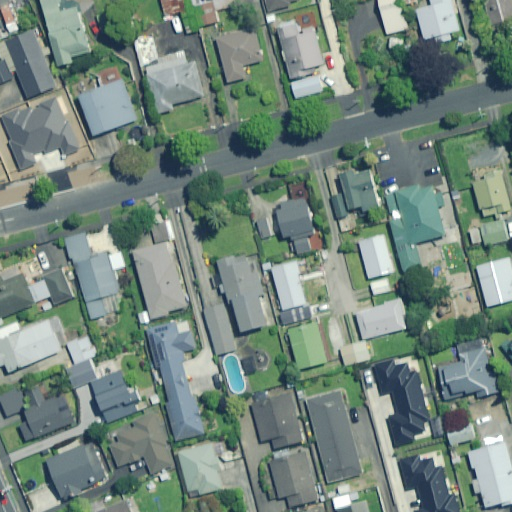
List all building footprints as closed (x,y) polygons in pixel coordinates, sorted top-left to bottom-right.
[(72,56),(91,51),(79,5),(65,9),(62,0),(40,0),(59,68),(74,64),(72,56)] [(187,34),(197,32),(189,0),(158,0),(163,18),(182,14),(184,19),(187,34)] [(192,0),(200,27),(219,22),(216,12),(235,7),(233,0),(192,0)] [(264,0),(268,14),(291,8),(290,4),(300,2),(299,0),(264,0)] [(408,30),(398,0),(376,0),(386,36),(408,30)] [(416,11),(425,42),(439,38),(440,44),(452,41),(450,35),(460,32),(451,0),(429,0),(431,7),(426,8),(425,5),(417,8),(418,10),(416,11)] [(511,20),(511,3),(511,0),(484,0),(491,26),(511,20)] [(284,51),(281,52),(284,63),(286,63),(295,98),(321,92),(317,75),(309,77),(307,71),(323,67),(313,28),(298,32),(296,26),(278,30),(284,51)] [(262,62),(253,30),(217,40),(228,84),(246,79),(243,67),(262,62)] [(28,99),(56,88),(44,57),(51,54),(48,46),(41,49),(33,31),(0,44),(0,57),(2,62),(0,62),(0,84),(13,80),(10,73),(16,70),(28,99)] [(404,40),(391,38),(389,49),(402,51),(404,40)] [(203,81),(198,62),(189,64),(186,51),(156,59),(158,66),(147,69),(159,114),(174,110),(173,106),(204,97),(200,82),(203,81)] [(137,121),(122,81),(79,97),(94,137),(137,121)] [(5,136),(44,120),(35,99),(0,113),(0,169),(10,167),(3,137),(5,136)] [(353,172),(339,176),(344,192),(329,197),(338,224),(379,211),(367,171),(354,175),(353,172)] [(511,211),(501,176),(473,184),(480,211),(497,206),(499,214),(511,211)] [(418,184),(393,191),(400,217),(388,220),(402,273),(422,268),(415,243),(445,235),(432,186),(419,189),(418,184)] [(313,236),(312,233),(306,205),(277,211),(283,240),(291,238),(291,242),(313,236)] [(508,241),(503,221),(480,227),(485,247),(508,241)] [(168,312),(187,308),(185,300),(188,299),(179,266),(178,266),(174,252),(176,251),(168,222),(161,224),(150,227),(155,246),(133,252),(149,312),(137,316),(140,325),(150,322),(150,321),(169,316),(168,312)] [(463,242),(460,228),(446,231),(449,245),(463,242)] [(359,242),(373,296),(390,292),(386,275),(393,273),(384,236),(359,242)] [(91,321),(107,317),(112,304),(110,296),(119,294),(112,271),(115,270),(109,248),(85,254),(87,261),(76,264),(91,321)] [(251,274),(248,261),(247,256),(218,262),(220,268),(223,284),(219,285),(221,295),(225,294),(227,305),(233,303),(241,332),(267,327),(260,297),(263,296),(259,280),(258,272),(251,274)] [(511,282),(511,271),(509,259),(477,267),(487,308),(511,301),(511,283),(511,282)] [(306,305),(296,263),(272,268),(282,311),(306,305)] [(0,325),(4,324),(2,320),(34,305),(38,314),(54,306),(75,297),(61,268),(43,276),(45,281),(29,288),(22,273),(5,281),(3,276),(0,277),(0,325)] [(136,316),(131,299),(117,303),(123,320),(136,316)] [(404,316),(400,299),(384,303),(384,305),(353,313),(356,325),(359,325),(363,341),(406,329),(402,316),(404,316)] [(235,351),(224,306),(204,311),(216,356),(235,351)] [(9,374),(61,351),(60,348),(68,344),(57,317),(20,333),(16,323),(0,330),(0,364),(1,367),(5,365),(9,374)] [(175,442),(205,435),(201,418),(205,417),(201,401),(195,403),(192,392),(190,393),(187,381),(192,379),(190,373),(186,374),(183,362),(186,361),(184,352),(186,352),(184,344),(182,344),(180,338),(189,336),(185,320),(146,330),(156,369),(161,368),(169,403),(166,404),(175,442)] [(326,363),(316,324),(289,331),(298,370),(326,363)] [(91,348),(87,338),(68,345),(75,365),(99,356),(95,347),(91,348)] [(370,360),(365,343),(341,349),(345,366),(370,360)] [(491,375),(485,349),(460,355),(462,363),(438,369),(445,402),(479,394),(480,398),(499,393),(495,374),(491,375)] [(130,395),(120,371),(114,357),(97,364),(102,378),(90,383),(103,413),(125,404),(126,406),(140,400),(137,392),(130,395)] [(87,388),(81,371),(68,376),(74,393),(87,388)] [(46,403),(39,385),(21,393),(19,387),(0,394),(0,400),(7,418),(24,411),(28,420),(19,424),(27,443),(75,423),(64,395),(46,403)] [(328,484),(363,475),(342,392),(306,401),(328,484)] [(274,450),(306,442),(302,427),(299,428),(296,418),(299,417),(295,400),(292,401),(290,394),(251,404),(261,443),(272,440),(274,450)] [(157,474),(160,483),(169,480),(166,471),(173,468),(166,448),(168,447),(157,414),(138,420),(140,427),(118,434),(120,442),(110,445),(118,469),(142,461),(141,459),(143,458),(150,476),(157,474)] [(476,439),(471,424),(446,431),(451,447),(476,439)] [(445,464),(452,463),(448,446),(441,448),(440,442),(428,445),(426,437),(405,443),(418,500),(422,499),(424,507),(446,502),(445,497),(453,495),(445,464)] [(107,480),(93,444),(84,448),(83,446),(46,460),(55,482),(60,495),(62,502),(83,495),(81,490),(99,483),(107,480)] [(219,457),(216,458),(212,444),(178,453),(188,493),(198,490),(199,496),(221,490),(217,472),(222,470),(219,457)] [(482,492),(487,509),(506,504),(507,507),(511,505),(511,468),(506,444),(469,454),(473,469),(476,469),(479,481),(472,482),(475,494),(482,492)] [(306,453),(268,463),(270,472),(272,471),(279,500),(287,498),(290,509),(319,501),(306,453)] [(414,498),(408,473),(388,478),(395,503),(414,498)] [(351,506),(349,496),(333,500),(335,511),(368,511),(366,502),(351,506)] [(129,511),(125,502),(100,511),(129,511)]
